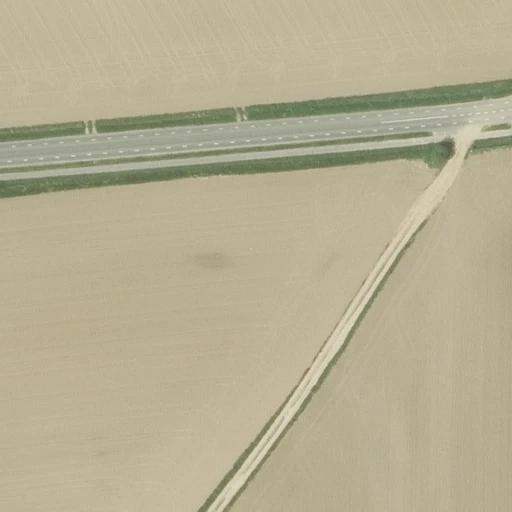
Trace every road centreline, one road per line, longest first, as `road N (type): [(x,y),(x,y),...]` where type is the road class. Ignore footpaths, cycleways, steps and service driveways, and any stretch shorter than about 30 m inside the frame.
road 1 (tertiary): [(0,156),(511,111)]
road 2 (track): [(210,511),(459,138)]
